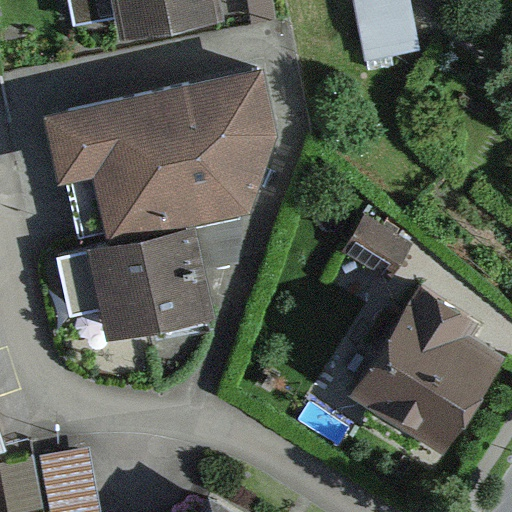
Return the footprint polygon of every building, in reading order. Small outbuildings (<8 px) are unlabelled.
[(103,0),(109,37),(214,21),(210,0),(103,0)] [(408,0),(358,0),(372,68),(419,59),(408,0)] [(263,78),(74,112),(95,228),(201,209),(247,200),(276,147),(263,78)] [(222,322),(201,209),(95,228),(115,341),(222,322)] [(489,366),(399,308),(342,395),(431,454),(489,366)] [(47,457),(12,460),(17,511),(51,509),(47,457)]
